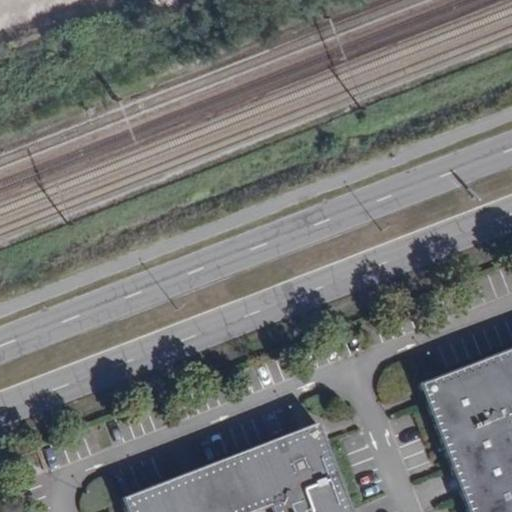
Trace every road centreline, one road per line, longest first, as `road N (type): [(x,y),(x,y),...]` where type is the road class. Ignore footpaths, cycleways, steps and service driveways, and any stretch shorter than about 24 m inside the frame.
road 1 (secondary): [(0,410),(511,214)]
road 2 (secondary): [(511,150),(0,345)]
